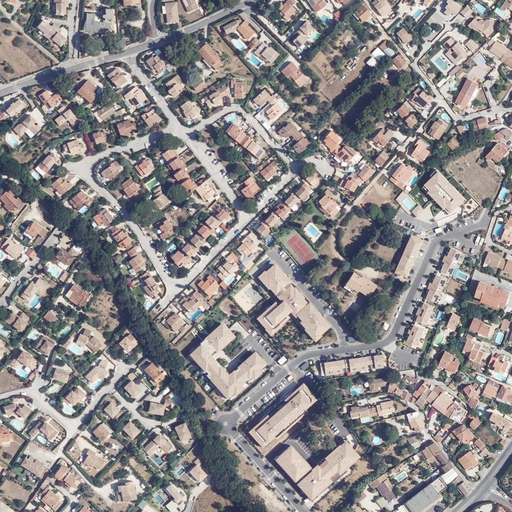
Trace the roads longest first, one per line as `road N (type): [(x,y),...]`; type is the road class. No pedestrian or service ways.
road 1 (residential): [(303,511),(226,423),(299,359),(388,342),(434,243),(485,222)]
road 2 (residential): [(0,398),(29,392),(76,426),(143,354)]
road 3 (residential): [(440,444),(469,410),(456,393),(426,376),(411,396),(433,438)]
road 4 (residential): [(511,110),(458,118),(419,68),(453,25)]
road 5 (tertiary): [(156,42),(0,92)]
